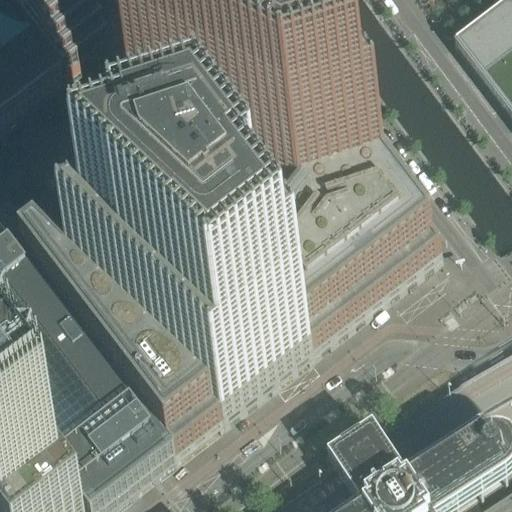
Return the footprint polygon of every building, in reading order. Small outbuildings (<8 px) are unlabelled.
[(0,0),(0,143),(3,141),(19,129),(43,110),(66,93),(68,95),(86,81),(87,80),(86,78),(90,74),(91,75),(92,76),(94,75),(108,64),(112,61),(110,60),(110,59),(125,48),(133,42),(157,23),(178,7),(179,7),(180,9),(191,0),(0,0)] [(511,11),(456,55),(455,55),(511,129),(511,11)] [(13,236),(3,243),(178,471),(221,438),(339,348),(443,268),(269,40),(136,141),(145,146),(144,148),(218,244),(73,291),(13,236)] [(28,275),(3,243),(0,245),(0,420),(6,428),(15,439),(31,458),(44,475),(60,494),(69,505),(74,511),(124,511),(178,471),(170,461),(28,275)] [(0,511),(74,511),(69,505),(60,494),(44,475),(31,458),(15,439),(6,428),(0,420),(0,511)] [(475,511),(508,492),(511,487),(511,450),(508,447),(503,444),(496,443),(490,442),(484,444),(477,447),(407,493),(393,471),(383,457),(375,445),(362,453),(356,457),(349,462),(343,466),(330,474),(340,488),(349,502),(355,511),(475,511)]
